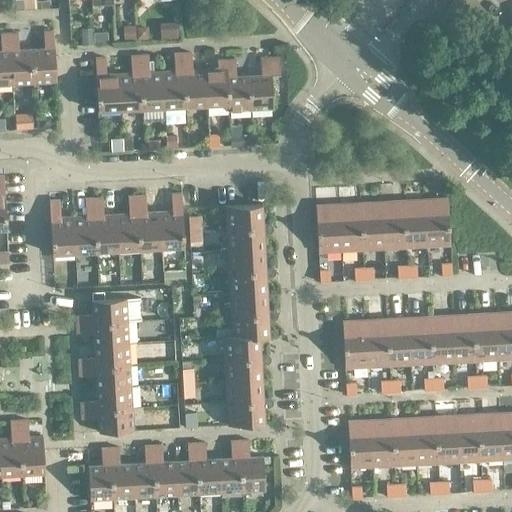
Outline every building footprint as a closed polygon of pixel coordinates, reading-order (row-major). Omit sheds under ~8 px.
[(108,40),(109,28),(83,27),(83,40),(108,40)] [(44,48),(32,49),(34,82),(56,81),(53,30),(43,31),(44,48)] [(1,50),(0,50),(0,83),(12,83),(9,33),(0,33),(1,50)] [(18,33),(9,33),(12,83),(34,82),(32,49),(19,49),(18,33)] [(192,69),(191,52),(182,53),(185,105),(207,104),(205,68),(192,69)] [(174,70),(162,71),(164,107),(185,105),(182,53),(173,53),(174,70)] [(149,71),(148,54),(139,55),(142,108),(164,107),(162,71),(149,71)] [(131,72),(118,73),(121,109),(142,108),(139,55),(130,55),(131,72)] [(95,57),(98,110),(121,109),(118,73),(106,74),(105,57),(95,57)] [(261,74),(249,75),(251,108),(273,107),(270,57),(260,57),(261,74)] [(217,67),(205,68),(207,104),(228,103),(226,59),(217,60),(217,67)] [(226,59),(228,103),(229,110),(251,108),(249,75),(236,76),(235,59),(226,59)] [(17,112),(18,127),(33,126),(32,112),(17,112)] [(172,210),(159,211),(161,247),(184,246),(181,193),(171,193),(172,210)] [(129,213),(116,213),(118,249),(140,248),(137,195),(128,196),(129,213)] [(146,195),(137,195),(140,248),(161,247),(159,211),(147,212),(146,195)] [(103,197),(93,198),(96,250),(118,249),(116,213),(104,214),(103,197)] [(447,197),(425,198),(427,246),(450,244),(447,197)] [(86,215),(73,216),(75,252),(96,250),(93,198),(85,198),(86,215)] [(425,198),(403,199),(405,247),(427,246),(425,198)] [(403,199),(381,201),(384,248),(405,247),(403,199)] [(59,200),(49,200),(51,237),(51,242),(52,253),(75,252),(73,216),(60,216),(59,200)] [(381,201),(360,202),(362,249),(384,248),(381,201)] [(360,202),(338,203),(340,250),(362,249),(360,202)] [(261,203),(225,205),(227,228),(272,226),(272,224),(271,222),(268,221),(262,221),(261,203)] [(338,203),(315,204),(318,251),(340,250),(338,203)] [(201,215),(188,216),(189,245),(203,244),(201,215)] [(272,226),(227,228),(228,250),(264,248),(263,231),(269,231),(271,229),(272,227),(272,226)] [(264,248),(228,250),(229,271),(274,269),(274,268),(273,265),(271,264),(265,265),(264,248)] [(442,275),(451,274),(451,263),(441,264),(442,275)] [(398,277),(417,276),(416,267),(397,268),(398,277)] [(274,269),(229,271),(230,293),(266,291),(265,274),(271,274),(273,272),(275,270),(274,269)] [(354,280),(374,279),(373,269),(354,270),(354,280)] [(320,281),(330,281),(329,271),(319,272),(320,281)] [(266,291),(230,293),(231,315),(277,312),(277,311),(275,309),(273,307),(267,308),(266,291)] [(93,313),(76,314),(77,323),(126,320),(125,298),(92,300),(93,313)] [(511,310),(494,312),(497,359),(511,358),(511,310)] [(277,312),(231,315),(232,335),(223,336),(223,337),(268,334),(267,317),(274,317),(275,316),(276,316),(277,313),(277,312)] [(494,312),(473,313),(475,360),(497,359),(494,312)] [(473,313),(451,314),(454,361),(475,360),(473,313)] [(451,314),(429,315),(432,363),(454,361),(451,314)] [(429,315),(408,316),(410,364),(432,363),(429,315)] [(408,316),(386,318),(389,365),(410,364),(408,316)] [(386,318),(364,319),(367,366),(389,365),(386,318)] [(364,319),(342,320),(345,367),(367,366),(364,319)] [(126,320),(77,323),(77,332),(94,331),(95,344),(127,342),(126,320)] [(268,334),(223,337),(224,358),(270,356),(269,355),(268,353),(266,351),(260,352),(259,336),(268,335),(268,334)] [(127,342),(95,344),(95,357),(78,357),(79,366),(129,364),(127,342)] [(270,356),(224,358),(225,380),(261,378),(260,361),(266,361),(268,359),(270,357),(270,356)] [(129,364),(79,366),(79,375),(96,374),(97,387),(130,385),(129,364)] [(194,368),(181,368),(183,398),(195,397),(194,368)] [(476,376),(477,387),(486,386),(485,375),(476,376)] [(466,376),(467,387),(477,387),(476,376),(466,376)] [(261,378),(225,380),(226,402),(272,399),(272,398),(270,396),(268,395),(262,395),(261,378)] [(423,379),(424,390),(433,389),(433,378),(423,379)] [(433,378),(433,389),(443,389),(442,378),(433,378)] [(380,381),(381,392),(390,392),(390,380),(380,381)] [(390,380),(390,392),(400,391),(399,380),(390,380)] [(346,394),(356,393),(355,382),(345,383),(346,394)] [(130,385),(97,387),(97,400),(81,401),(81,410),(131,407),(130,385)] [(272,399),(226,402),(228,424),(264,422),(263,404),(269,404),(271,403),(272,400),(272,399)] [(131,407),(81,410),(82,418),(98,417),(99,431),(133,429),(131,407)] [(511,410),(500,412),(502,459),(511,458),(511,410)] [(185,428),(198,427),(197,412),(184,413),(185,428)] [(500,412),(478,413),(481,460),(502,459),(500,412)] [(478,413),(456,414),(459,461),(481,460),(478,413)] [(456,414),(435,415),(437,462),(459,461),(456,414)] [(435,415),(413,416),(416,464),(437,462),(435,415)] [(413,416),(392,417),(394,465),(416,464),(413,416)] [(392,417),(370,419),(372,466),(394,465),(392,417)] [(28,436),(27,419),(19,420),(22,472),(44,471),(42,435),(28,436)] [(370,419),(347,420),(350,467),(372,466),(370,419)] [(19,420),(10,420),(11,437),(0,437),(0,473),(22,472),(19,420)] [(249,456),(248,439),(239,440),(242,490),(265,489),(263,455),(249,456)] [(239,440),(230,440),(231,457),(219,458),(220,491),(242,490),(239,440)] [(196,442),(187,443),(188,459),(175,460),(177,494),(199,492),(196,442)] [(206,458),(205,442),(196,442),(199,492),(220,491),(219,458),(206,458)] [(153,444),(144,445),(145,462),(132,462),(134,496),(155,495),(153,444)] [(163,461),(162,444),(153,444),(155,495),(177,494),(175,460),(163,461)] [(119,463),(119,446),(109,447),(112,497),(134,496),(132,462),(119,463)] [(109,447),(101,447),(102,464),(88,465),(90,499),(112,497),(109,447)] [(483,491),(482,479),(472,480),(473,491),(483,491)] [(483,491),(492,490),(491,479),(482,479),(483,491)] [(439,493),(448,492),(448,481),(438,482),(439,493)] [(439,493),(438,482),(429,482),(429,493),(439,493)] [(396,495),(395,484),(386,485),(386,496),(396,495)] [(396,495),(405,495),(405,484),(395,484),(396,495)] [(361,486),(351,487),(352,498),(361,497),(361,486)]
